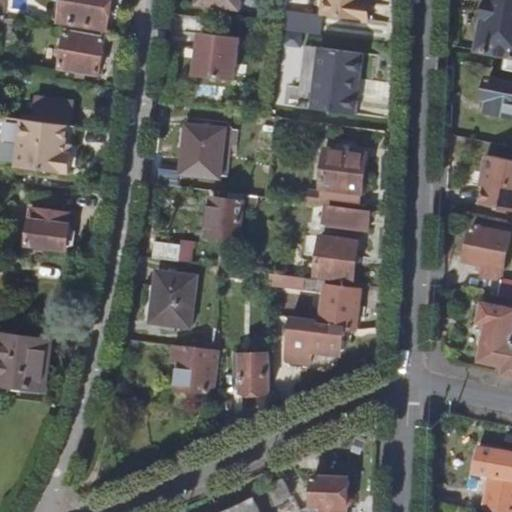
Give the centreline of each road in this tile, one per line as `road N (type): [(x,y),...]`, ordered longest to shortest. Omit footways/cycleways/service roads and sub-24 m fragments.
road 1 (residential): [(153,0),(105,331),(47,511)]
road 2 (residential): [(408,383),(426,0)]
road 3 (residential): [(408,383),(114,511)]
road 4 (residential): [(403,511),(408,383)]
